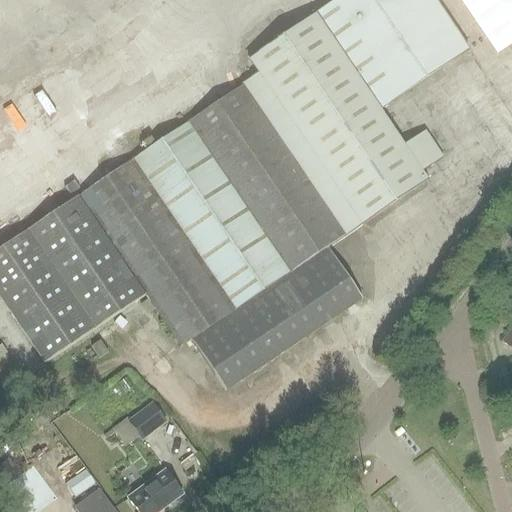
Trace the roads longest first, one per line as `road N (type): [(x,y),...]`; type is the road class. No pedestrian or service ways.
road 1 (residential): [(270,511),(387,409),(454,323)]
road 2 (residential): [(454,323),(504,511)]
